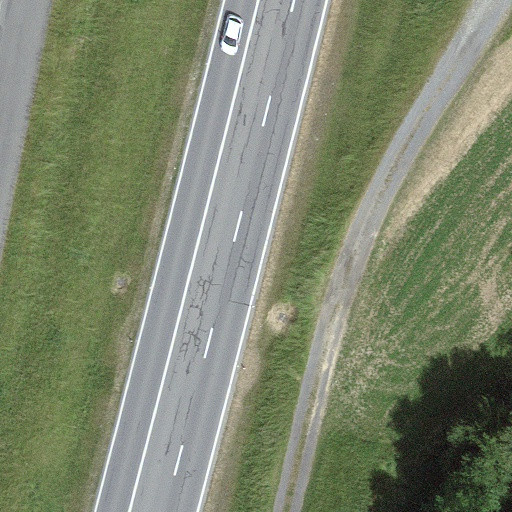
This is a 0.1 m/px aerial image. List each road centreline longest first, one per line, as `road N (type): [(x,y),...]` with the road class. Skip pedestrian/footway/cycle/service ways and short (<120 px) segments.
road 1 (track): [(495,0),(362,233),(286,511)]
road 2 (primary): [(277,0),(148,511)]
road 3 (unclassified): [(0,154),(31,0)]
